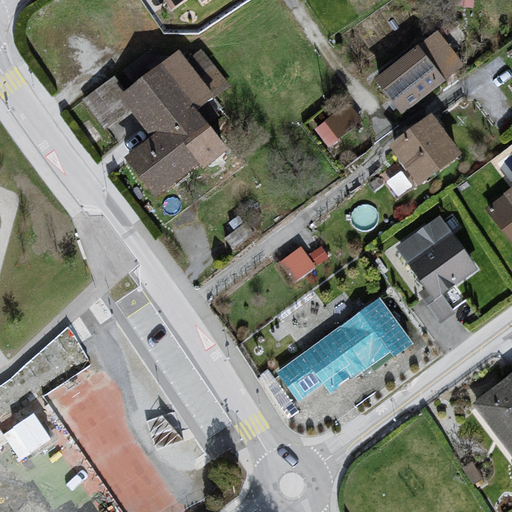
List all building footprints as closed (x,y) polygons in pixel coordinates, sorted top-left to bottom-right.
[(164,0),(173,12),(190,0),(164,0)] [(376,86),(401,116),(447,78),(463,65),(439,35),(376,86)] [(129,157),(157,196),(229,144),(200,103),(224,87),(194,46),(121,99),(151,141),(129,157)] [(335,117),(319,121),(323,138),(338,135),(335,117)] [(395,152),(418,188),(463,160),(439,123),(395,152)] [(511,189),(487,205),(511,243),(511,189)] [(421,298),(438,325),(455,314),(444,297),(477,276),(439,219),(398,246),(429,293),(421,298)] [(295,276),(317,263),(304,242),(282,255),(295,276)] [(278,371),(298,401),(321,386),(331,402),(409,352),(380,306),(278,371)] [(511,377),(472,405),(511,462),(511,461),(511,377)] [(5,428),(21,456),(54,437),(37,409),(5,428)]
